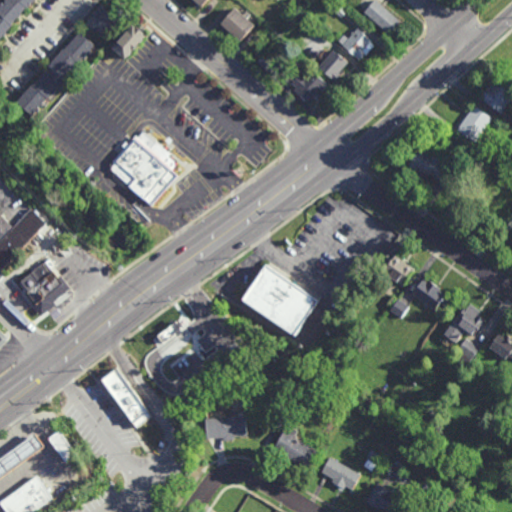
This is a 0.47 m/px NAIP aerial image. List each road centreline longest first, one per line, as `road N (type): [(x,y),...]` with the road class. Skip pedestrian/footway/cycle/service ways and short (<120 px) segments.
road 1 (primary): [(0,421),(339,167),(511,12)]
road 2 (primary): [(475,0),(319,146),(0,387)]
road 3 (residential): [(339,167),(146,0)]
road 4 (residential): [(511,290),(339,167)]
road 5 (residential): [(313,511),(234,473),(216,478),(189,511)]
